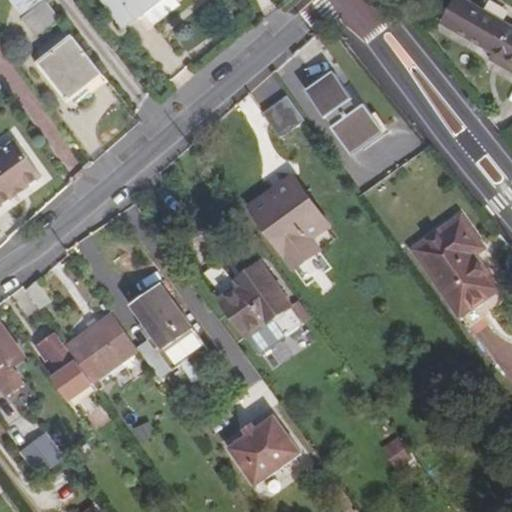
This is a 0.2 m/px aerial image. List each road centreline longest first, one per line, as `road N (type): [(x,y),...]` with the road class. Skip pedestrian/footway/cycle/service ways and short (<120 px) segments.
road 1 (residential): [(0,270),(328,0)]
road 2 (tertiary): [(362,11),(511,218)]
road 3 (tertiary): [(511,186),(362,11)]
